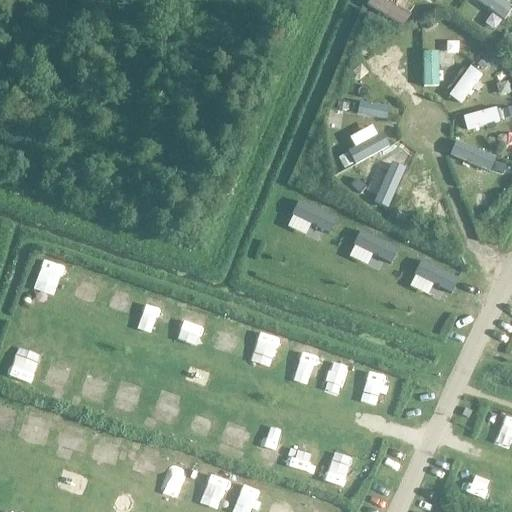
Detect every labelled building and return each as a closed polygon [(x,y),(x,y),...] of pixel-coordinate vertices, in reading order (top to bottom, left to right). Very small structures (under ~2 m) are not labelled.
[(368,0),(367,3),(400,26),(410,12),(392,0),(368,0)] [(468,0),(501,22),(511,8),(499,0),(468,0)] [(420,54),(422,86),(439,85),(437,53),(420,54)] [(375,69),(396,95),(409,84),(388,58),(375,69)] [(472,67),(449,95),(459,103),(481,75),(472,67)] [(358,100),(356,111),(385,116),(387,105),(358,100)] [(495,108),(462,116),(465,129),(498,121),(495,108)] [(393,132),(394,120),(364,117),(363,129),(393,132)] [(473,144),(505,134),(502,121),(469,130),(473,144)] [(346,148),(353,163),(387,146),(379,131),(346,148)] [(497,158),(458,143),(453,157),(492,171),(497,158)] [(390,163),(373,203),(386,208),(403,169),(390,163)] [(404,211),(417,180),(402,173),(389,204),(404,211)] [(440,221),(451,217),(436,182),(426,186),(440,221)] [(329,233),(336,219),(294,200),(287,214),(329,233)] [(267,253),(283,263),(301,236),(285,226),(267,253)] [(398,249),(358,231),(352,244),(391,263),(398,249)] [(303,265),(318,276),(338,250),(324,239),(303,265)] [(355,289),(373,261),(359,253),(342,281),(355,289)] [(460,278),(421,259),(413,275),(453,294),(460,278)] [(393,265),(377,295),(391,302),(407,272),(393,265)]
